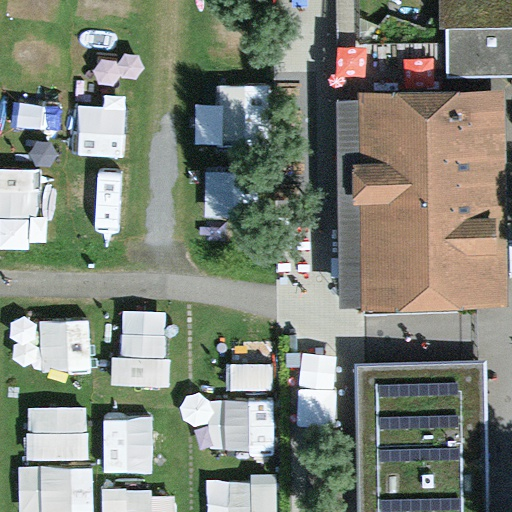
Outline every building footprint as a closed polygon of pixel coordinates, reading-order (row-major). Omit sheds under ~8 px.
[(511,0),(441,0),(443,74),(511,72),(511,0)] [(345,88),(349,317),(499,314),(495,85),(345,88)] [(109,241),(110,170),(74,170),(73,241),(109,241)] [(167,316),(121,314),(118,383),(164,385),(167,316)] [(95,319),(48,319),(48,371),(94,372),(95,319)] [(241,338),(240,386),(275,387),(276,338),(241,338)] [(383,511),(478,511),(475,391),(380,394),(383,511)] [(281,463),(281,398),(225,398),(225,463),(281,463)] [(34,405),(31,458),(95,461),(97,407),(34,405)] [(177,473),(177,412),(108,412),(108,473),(177,473)] [(27,511),(98,511),(100,465),(29,463),(27,511)] [(280,511),(279,481),(215,483),(215,511),(280,511)]
